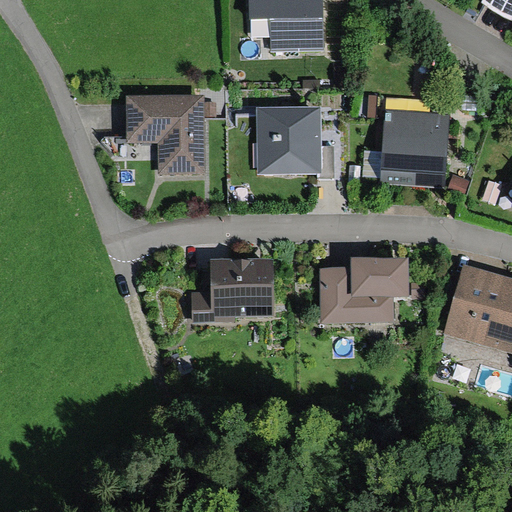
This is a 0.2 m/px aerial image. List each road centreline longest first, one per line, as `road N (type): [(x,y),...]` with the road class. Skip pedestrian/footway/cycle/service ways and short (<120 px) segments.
road 1 (residential): [(6,0),(42,54),(109,232),(123,242),(293,226),(444,232),(511,250)]
road 2 (track): [(123,242),(120,266),(176,427),(216,511)]
